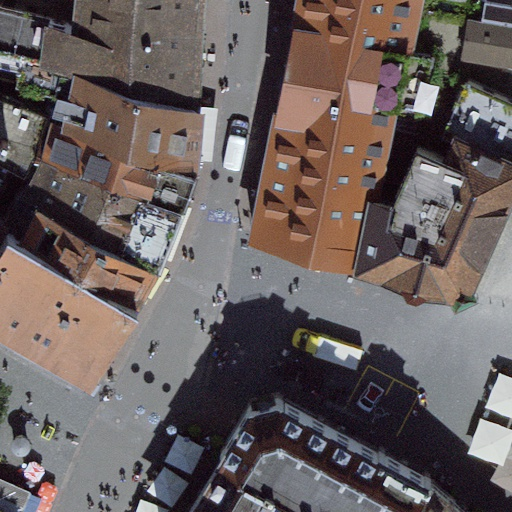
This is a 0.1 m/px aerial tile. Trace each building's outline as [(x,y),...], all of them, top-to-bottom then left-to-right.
[(202,66),(207,0),(89,0),(87,29),(0,8),(0,47),(202,98),(202,66)] [(302,0),(259,236),(369,265),(381,194),(400,101),(425,106),(435,57),(410,52),(420,0),(302,0)] [(511,0),(494,0),(493,14),(511,16),(511,0)] [(511,23),(468,18),(463,55),(511,60),(511,23)] [(193,161),(202,98),(0,47),(0,76),(74,96),(74,120),(193,161)] [(428,280),(466,290),(511,188),(511,96),(473,79),(448,133),(463,139),(455,158),(421,142),(396,197),(381,194),(369,265),(428,280)] [(50,148),(62,116),(0,92),(0,158),(12,166),(31,177),(50,148)] [(50,148),(70,155),(184,202),(193,161),(74,120),(62,116),(50,148)] [(161,261),(184,202),(70,155),(50,148),(31,177),(25,187),(63,208),(161,261)] [(0,158),(0,185),(1,186),(12,166),(0,158)] [(11,216),(0,234),(0,313),(94,370),(140,291),(44,237),(63,208),(25,187),(9,214),(11,216)] [(161,261),(63,208),(44,237),(140,291),(161,261)] [(0,234),(11,216),(9,214),(0,209),(0,234)] [(409,511),(432,478),(432,476),(381,448),(379,450),(280,397),(255,402),(223,453),(226,455),(333,511),(409,511)] [(333,511),(226,455),(189,511),(333,511)] [(467,511),(432,478),(409,511),(467,511)] [(11,511),(20,492),(0,483),(0,511),(11,511)]
